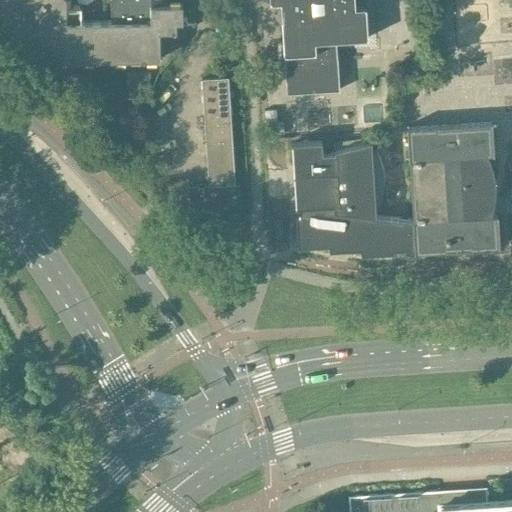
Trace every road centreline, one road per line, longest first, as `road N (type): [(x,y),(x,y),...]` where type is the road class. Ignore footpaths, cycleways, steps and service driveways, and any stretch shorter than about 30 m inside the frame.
road 1 (secondary): [(225,400),(98,229),(0,122)]
road 2 (secondary): [(219,471),(298,437),(511,418)]
road 3 (secondary): [(511,352),(337,365),(225,400)]
road 4 (secondary): [(0,206),(157,436)]
